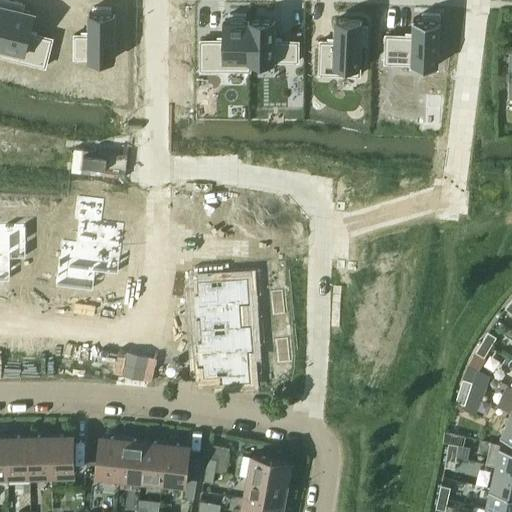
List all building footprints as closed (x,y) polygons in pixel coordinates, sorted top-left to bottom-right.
[(11,0),(0,45),(0,55),(46,67),(53,38),(30,32),(35,12),(23,9),(24,3),(11,0)] [(0,0),(0,45),(11,0),(9,0),(0,0)] [(74,33),(74,57),(115,57),(116,13),(111,13),(111,7),(94,7),(94,13),(89,13),(89,34),(74,33)] [(386,34),(385,63),(438,65),(440,13),(423,12),(422,18),(414,18),(413,35),(386,34)] [(201,39),(200,69),(249,70),(250,20),(246,20),(246,14),(229,14),(229,19),(225,19),(224,40),(201,39)] [(320,40),(319,74),(360,75),(361,44),(367,44),(368,26),(361,26),(362,20),(335,19),(334,40),(320,40)] [(275,20),(250,20),(249,70),(250,70),(251,60),(298,61),(299,41),(275,40),(275,20)] [(75,197),(74,220),(78,220),(76,244),(121,246),(123,224),(102,222),(103,198),(75,197)] [(0,223),(0,281),(9,282),(9,259),(24,260),(24,223),(10,223),(0,223)] [(57,258),(55,289),(93,291),(94,273),(120,274),(121,246),(76,244),(60,243),(59,258),(57,258)] [(194,299),(195,308),(239,306),(249,305),(247,280),(197,282),(197,299),(194,299)] [(283,291),(271,292),(272,300),(284,299),(283,291)] [(285,315),(284,299),(272,300),(273,316),(285,315)] [(201,317),(201,331),(240,329),(239,306),(195,308),(195,318),(201,317)] [(196,345),(197,357),(247,354),(252,353),(250,328),(240,329),(201,331),(203,345),(196,345)] [(491,347),(497,337),(489,332),(483,342),(491,347)] [(288,339),(276,340),(277,348),(289,347),(288,339)] [(485,357),(491,347),(483,342),(477,352),(485,357)] [(290,363),(289,347),(277,348),(278,364),(290,363)] [(197,357),(198,369),(203,369),(204,379),(222,378),(223,384),(249,383),(247,354),(197,357)] [(469,394),(473,382),(464,379),(460,391),(469,394)] [(466,405),(469,394),(460,391),(456,402),(466,405)] [(511,412),(502,433),(502,434),(511,438),(511,412)] [(52,473),(51,435),(29,436),(30,474),(52,473)] [(74,435),(51,435),(52,473),(75,473),(74,435)] [(0,474),(9,474),(8,436),(0,436),(0,474)] [(30,474),(29,436),(8,436),(9,474),(30,474)] [(120,476),(124,438),(102,436),(98,474),(120,476)] [(142,478),(146,440),(124,438),(120,476),(142,478)] [(163,481),(167,442),(146,440),(142,478),(163,481)] [(167,442),(163,481),(186,483),(197,484),(200,468),(187,467),(189,445),(167,442)] [(459,445),(449,443),(447,455),(457,457),(459,445)] [(511,446),(501,444),(501,445),(496,466),(511,469),(511,446)] [(291,462),(253,455),(249,477),(287,484),(291,462)] [(455,468),(457,457),(447,455),(445,467),(455,468)] [(208,457),(206,469),(216,471),(218,459),(208,457)] [(511,469),(496,466),(491,486),(491,487),(511,491),(511,469)] [(214,483),(216,471),(206,469),(204,481),(214,483)] [(283,505),(287,484),(249,477),(245,498),(283,505)] [(441,485),(439,497),(449,499),(451,487),(441,485)] [(511,511),(511,491),(491,487),(486,508),(507,511),(511,511)] [(449,499),(439,497),(436,508),(446,511),(449,499)] [(281,511),(283,505),(245,498),(242,511),(281,511)] [(200,500),(198,511),(200,511),(208,511),(210,502),(200,500)]
